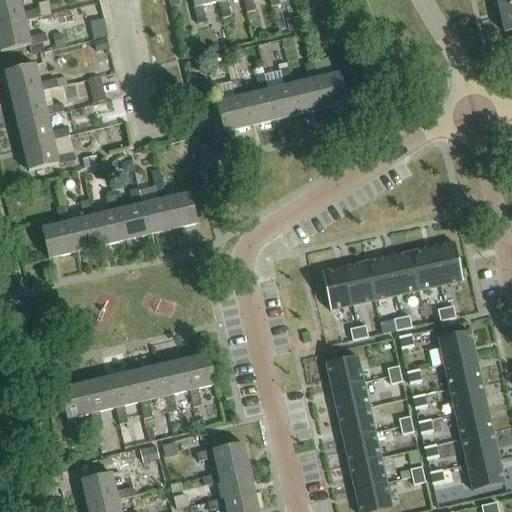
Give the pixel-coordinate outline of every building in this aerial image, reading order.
[(0,0),(0,27),(22,22),(22,23),(39,19),(37,11),(21,15),(17,0),(0,0)] [(200,8),(216,4),(217,4),(215,0),(189,0),(192,9),(191,9),(195,26),(204,24),(200,8)] [(215,0),(217,4),(216,4),(219,21),(229,18),(225,2),(233,0),(215,0)] [(240,0),(244,14),(253,12),(250,0),(240,0)] [(266,0),(269,9),(278,7),(276,0),(266,0)] [(511,5),(511,0),(495,0),(498,9),(511,5)] [(511,5),(498,9),(503,34),(511,32),(511,5)] [(22,22),(0,27),(0,54),(28,48),(45,44),(42,35),(26,39),(22,23),(22,22)] [(345,105),(344,101),(359,98),(349,56),(326,61),(330,77),(314,81),(313,81),(320,111),(345,105)] [(296,117),(320,111),(313,81),(314,81),(310,65),(302,67),(306,83),(290,87),(288,88),(296,117)] [(2,73),(8,98),(39,91),(39,93),(55,90),(53,81),(37,84),(33,66),(2,73)] [(271,123),(296,117),(288,88),(290,87),(286,71),(277,73),(281,89),(266,93),(264,93),(271,123)] [(246,129),(271,123),(264,93),(266,93),(262,76),(252,79),(256,95),(241,99),(239,99),(246,129)] [(85,94),(94,93),(96,104),(108,102),(103,78),(83,82),(85,94)] [(222,135),(246,129),(239,99),(241,99),(237,82),(228,84),(232,101),(214,105),(222,135)] [(8,98),(14,123),(45,116),(45,118),(61,114),(59,105),(43,109),(39,93),(39,91),(8,98)] [(14,123),(20,148),(51,141),(51,142),(67,138),(65,130),(49,134),(45,118),(45,116),(14,123)] [(51,141),(20,148),(26,173),(56,166),(56,167),(73,163),(71,154),(55,158),(51,142),(51,141)] [(163,201),(170,232),(195,226),(188,196),(189,196),(185,179),(176,181),(180,197),(164,201),(163,201)] [(145,237),(170,232),(163,201),(164,201),(160,184),(151,187),(155,203),(139,207),(138,207),(145,237)] [(120,243),(145,237),(138,207),(139,207),(135,190),(127,192),(131,209),(115,213),(113,213),(120,243)] [(95,249),(120,243),(113,213),(115,213),(111,196),(102,198),(106,215),(89,219),(88,219),(95,249)] [(70,255),(95,249),(88,219),(89,219),(86,202),(77,204),(81,221),(65,224),(63,225),(70,255)] [(45,261),(70,255),(63,225),(65,224),(61,208),(52,210),(56,226),(38,230),(45,261)] [(451,245),(429,250),(437,288),(460,283),(451,245)] [(429,250),(407,255),(416,293),(437,288),(429,250)] [(407,255),(385,260),(394,298),(416,293),(407,255)] [(385,260),(363,265),(372,303),(394,298),(385,260)] [(363,265),(341,270),(350,308),(372,303),(363,265)] [(341,270),(319,275),(327,313),(350,308),(341,270)] [(452,308),(444,310),(447,321),(455,320),(452,308)] [(444,310),(437,312),(439,323),(447,321),(444,310)] [(408,318),(401,320),(403,331),(411,329),(408,318)] [(401,320),(393,321),(395,333),(403,331),(401,320)] [(365,328),(357,329),(359,341),(367,339),(365,328)] [(357,329),(349,331),(352,343),(359,341),(357,329)] [(437,339),(443,366),(475,358),(469,332),(437,339)] [(410,337),(398,339),(401,351),(413,349),(410,337)] [(208,356),(183,362),(190,392),(188,392),(192,409),(201,407),(197,390),(215,386),(208,356)] [(325,365),(331,391),(362,384),(356,358),(325,365)] [(449,391),(481,383),(475,358),(443,366),(449,391)] [(190,392),(183,362),(158,368),(165,397),(163,398),(167,414),(176,412),(172,396),(188,392),(190,392)] [(165,397),(158,368),(133,374),(140,403),(139,404),(143,420),(152,418),(148,402),(163,398),(165,397)] [(398,368),(386,371),(388,378),(400,376),(398,368)] [(418,372),(406,374),(409,386),(421,384),(418,372)] [(140,403),(133,374),(109,379),(116,409),(114,409),(118,426),(127,424),(123,407),(139,404),(140,403)] [(400,376),(388,378),(390,386),(401,384),(400,376)] [(116,409),(109,379),(84,385),(91,415),(90,415),(94,432),(103,430),(99,413),(114,409),(116,409)] [(455,416),(486,409),(481,383),(449,391),(455,416)] [(336,416),(368,409),(362,384),(331,391),(336,416)] [(91,415),(84,385),(59,391),(66,422),(65,422),(69,438),(78,436),(74,419),(90,415),(91,415)] [(423,397),(412,399),(415,411),(426,409),(423,397)] [(342,441),(374,434),(368,409),(336,416),(342,441)] [(460,441),(492,434),(486,409),(455,416),(460,441)] [(409,418),(398,421),(399,429),(411,426),(409,418)] [(429,422),(418,424),(420,436),(432,434),(429,422)] [(411,426),(399,429),(401,437),(413,434),(411,426)] [(348,467),(380,459),(374,434),(342,441),(348,467)] [(466,466),(498,459),(492,434),(460,441),(466,466)] [(217,476),(248,469),(242,444),(212,451),(211,450),(196,454),(198,463),(213,459),(217,475),(217,476)] [(435,447),(423,450),(426,462),(438,459),(435,447)] [(155,448),(139,451),(141,465),(158,461),(155,448)] [(353,492),(385,485),(380,459),(348,467),(353,492)] [(466,466),(472,492),(504,485),(498,459),(466,466)] [(253,494),(248,469),(217,476),(217,475),(201,479),(203,487),(219,484),(223,500),(223,501),(253,494)] [(421,469),(409,471),(411,479),(422,476),(421,469)] [(441,472),(429,475),(432,487),(443,484),(441,472)] [(80,481),(86,506),(117,499),(117,501),(134,497),(132,488),(115,492),(111,474),(80,481)] [(422,476),(411,479),(413,487),(424,484),(422,476)] [(353,492),(358,511),(384,511),(391,511),(385,485),(353,492)] [(257,511),(253,494),(223,501),(223,500),(207,503),(208,511),(209,511),(225,509),(225,511),(257,511)] [(86,506),(87,511),(119,511),(117,501),(117,499),(86,506)]
